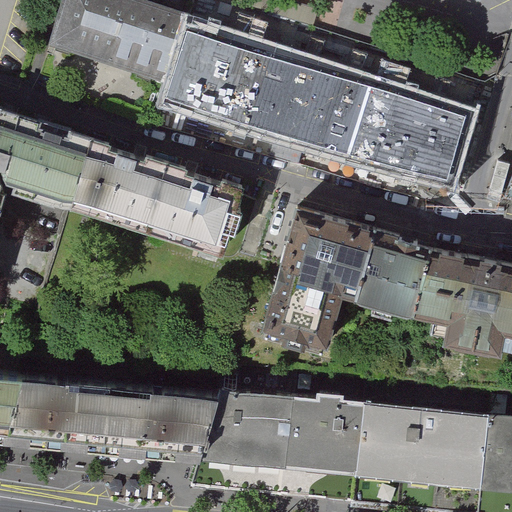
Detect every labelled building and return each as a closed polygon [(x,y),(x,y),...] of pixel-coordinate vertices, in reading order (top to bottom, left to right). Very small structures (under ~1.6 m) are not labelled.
[(63,0),(49,45),(114,66),(135,0),(63,0)] [(192,17),(139,0),(135,0),(114,66),(171,84),(190,23),(192,17)] [(454,188),(478,110),(190,23),(171,84),(165,101),(454,188)] [(0,161),(1,158),(5,160),(21,113),(0,105),(0,161)] [(21,113),(5,160),(12,176),(17,177),(16,184),(73,203),(93,135),(21,113)] [(93,135),(73,203),(149,227),(171,160),(93,135)] [(245,183),(171,160),(149,227),(224,252),(245,183)] [(344,290),(364,296),(383,230),(299,209),(266,325),(269,333),(324,351),(344,290)] [(383,230),(364,296),(421,312),(438,244),(383,230)] [(511,342),(511,258),(438,244),(421,312),(453,317),(449,340),(509,351),(511,342)] [(0,437),(2,438),(23,369),(0,367),(0,437)] [(2,438),(112,449),(120,379),(23,369),(2,438)] [(112,449),(200,457),(215,385),(120,379),(112,449)] [(192,483),(274,495),(284,394),(215,385),(200,457),(192,483)] [(274,495),(354,503),(364,402),(284,394),(274,495)] [(354,503),(434,511),(479,511),(490,414),(364,402),(354,503)] [(511,511),(511,416),(490,414),(479,511),(511,511)]
